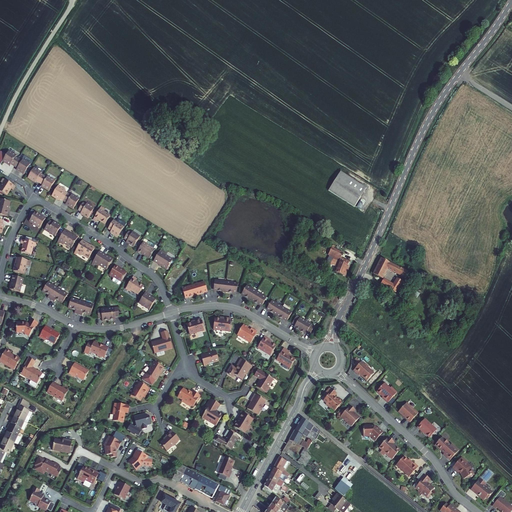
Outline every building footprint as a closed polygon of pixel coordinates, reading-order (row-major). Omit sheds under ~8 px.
[(204,132),(201,138),(208,143),(211,136),(204,132)] [(11,165),(14,167),(19,159),(16,157),(16,156),(9,151),(7,155),(0,151),(0,164),(0,165),(3,161),(7,164),(10,165),(11,165)] [(19,159),(14,167),(17,169),(20,171),(19,172),(24,174),(32,161),(25,157),(23,160),(22,161),(19,159)] [(36,181),(39,183),(44,176),(41,174),(41,173),(34,168),(28,178),(32,181),(33,180),(35,182),(36,181)] [(366,188),(340,172),(328,191),(354,207),(366,188)] [(0,187),(0,191),(7,196),(11,189),(13,190),(15,186),(11,184),(13,181),(6,176),(4,179),(3,179),(1,182),(3,183),(0,187)] [(47,178),(44,176),(39,183),(42,185),(42,186),(45,188),(44,188),(49,191),(55,181),(48,176),(47,178)] [(60,199),(63,201),(68,194),(65,192),(65,191),(58,186),(52,196),(56,199),(57,199),(59,200),(60,199)] [(68,194),(63,201),(66,203),(66,204),(69,206),(68,206),(73,209),(79,199),(72,195),(71,196),(68,194)] [(0,214),(7,217),(9,210),(8,210),(10,202),(0,199),(0,200),(0,214)] [(81,213),(81,214),(84,215),(83,216),(88,218),(94,208),(87,204),(86,205),(83,203),(78,211),(81,213)] [(93,220),(97,222),(98,220),(105,224),(110,216),(103,211),(104,209),(101,207),(93,220)] [(40,228),(46,218),(35,212),(29,222),(40,228)] [(111,231),(111,232),(113,234),(118,237),(126,224),(119,219),(117,223),(113,220),(108,229),(111,231)] [(55,236),(61,226),(57,224),(56,224),(54,222),(53,223),(50,221),(44,230),(55,236)] [(71,248),(78,237),(74,234),(73,235),(65,230),(58,241),(63,245),(64,244),(71,248)] [(128,232),(124,239),(127,241),(126,242),(129,244),(134,247),(140,237),(132,232),(132,233),(128,232)] [(316,255),(320,257),(327,243),(314,237),(311,244),(320,248),(316,255)] [(23,245),(21,252),(31,255),(33,247),(35,247),(36,243),(31,242),(25,240),(22,240),(21,244),(23,245)] [(88,259),(95,248),(91,245),(90,246),(82,241),(75,252),(80,255),(81,254),(88,259)] [(143,242),(137,252),(142,255),(142,254),(149,258),(155,250),(154,249),(157,246),(150,242),(148,245),(143,242)] [(327,243),(320,257),(333,263),(338,251),(331,248),(333,245),(327,243)] [(153,261),(167,270),(173,260),(166,256),(166,254),(160,251),(153,261)] [(107,270),(113,259),(109,256),(108,257),(99,252),(92,263),(98,267),(99,265),(107,270)] [(31,261),(17,258),(13,271),(24,274),(27,266),(29,267),(31,261)] [(349,262),(341,258),(334,272),(343,276),(349,262)] [(389,267),(404,275),(406,270),(382,258),(375,274),(383,278),(389,267)] [(120,268),(115,266),(109,275),(114,278),(113,280),(113,281),(118,284),(120,284),(127,273),(120,269),(120,268)] [(10,290),(20,292),(22,284),(23,284),(24,279),(12,276),(11,281),(12,282),(10,290)] [(138,295),(144,286),(136,282),(138,280),(133,277),(126,289),(130,292),(131,290),(138,295)] [(382,284),(396,291),(402,279),(398,277),(394,284),(384,279),(382,284)] [(417,300),(426,286),(414,279),(406,293),(417,300)] [(226,282),(215,280),(214,290),(217,290),(217,292),(225,292),(233,293),(233,292),(237,293),(238,283),(226,282)] [(58,288),(48,282),(43,291),(49,295),(47,298),(51,300),(54,302),(56,300),(62,304),(68,295),(58,288)] [(182,289),(185,298),(188,297),(189,298),(196,296),(204,293),(204,292),(207,291),(204,282),(193,285),(182,289)] [(257,292),(247,286),(242,294),(245,296),(244,297),(251,301),(258,305),(259,304),(262,306),(267,298),(257,292)] [(150,310),(156,300),(151,297),(148,296),(149,294),(146,292),(139,303),(150,310)] [(83,302),(72,298),(68,308),(75,311),(74,313),(78,315),(82,316),(83,313),(90,315),(93,305),(83,302)] [(284,319),(287,321),(292,313),(282,307),(272,301),(267,309),(270,311),(269,312),(283,320),(284,319)] [(119,317),(118,307),(108,309),(97,310),(98,319),(102,319),(102,321),(109,320),(116,320),(115,317),(119,317)] [(310,335),(315,326),(306,321),(297,316),(292,324),(295,326),(294,328),(305,335),(307,333),(310,335)] [(215,319),(213,330),(230,332),(231,319),(223,318),(223,320),(220,319),(215,319)] [(26,323),(25,323),(24,324),(22,324),(22,323),(16,323),(16,333),(24,333),(25,333),(25,335),(29,337),(34,328),(34,329),(36,326),(38,323),(31,319),(29,324),(26,323)] [(194,322),(187,325),(190,335),(204,331),(201,319),(194,321),(194,322)] [(240,331),(237,335),(251,343),(257,332),(251,329),(250,330),(247,329),(248,328),(243,325),(240,331)] [(51,330),(45,327),(39,337),(44,340),(46,339),(55,344),(60,335),(55,332),(55,333),(51,331),(51,330)] [(151,343),(154,353),(173,348),(167,331),(161,333),(163,339),(151,343)] [(264,337),(257,348),(270,356),(276,346),(272,343),(272,342),(264,337)] [(90,352),(97,355),(97,356),(102,358),(102,357),(105,358),(105,356),(109,357),(113,351),(108,348),(109,347),(103,345),(102,346),(99,345),(100,344),(94,342),(93,345),(88,343),(84,353),(89,355),(90,352)] [(284,348),(277,360),(290,368),(295,359),(288,355),(290,352),(284,348)] [(11,352),(6,349),(3,355),(0,353),(0,361),(14,370),(20,359),(10,354),(11,352)] [(205,355),(201,356),(204,367),(207,366),(207,365),(209,364),(210,365),(214,364),(213,363),(219,361),(216,351),(210,353),(205,355)] [(26,356),(29,358),(35,362),(37,358),(27,353),(26,356)] [(35,362),(29,358),(24,366),(25,367),(21,375),(31,381),(30,383),(30,384),(35,387),(42,374),(37,371),(37,372),(35,371),(35,370),(32,368),(35,362)] [(360,375),(367,381),(374,373),(368,367),(369,367),(365,364),(362,362),(361,362),(357,358),(355,360),(357,361),(354,364),(357,367),(354,371),(359,376),(360,375)] [(251,366),(240,359),(237,366),(238,366),(236,369),(235,368),(233,367),(230,368),(227,374),(232,377),(234,374),(238,377),(237,378),(242,380),(245,374),(246,375),(250,368),(249,368),(251,366)] [(145,374),(142,380),(151,386),(155,380),(156,380),(160,373),(161,373),(164,368),(154,362),(147,375),(145,374)] [(81,367),(75,363),(69,374),(75,377),(76,376),(83,380),(85,379),(89,371),(84,369),(81,367)] [(273,379),(258,370),(254,376),(261,380),(259,383),(256,387),(267,393),(270,388),(269,387),(273,379)] [(139,382),(131,395),(140,401),(143,397),(144,398),(150,389),(139,382)] [(62,388),(53,383),(47,393),(62,401),(69,390),(63,386),(62,388)] [(382,398),(388,403),(397,393),(391,387),(390,388),(385,383),(377,392),(380,396),(381,395),(383,397),(382,398)] [(193,407),(200,396),(194,392),(192,394),(188,392),(183,389),(183,390),(180,388),(178,393),(180,394),(178,397),(182,400),(182,402),(191,407),(192,406),(193,407)] [(331,408),(335,411),(342,403),(341,403),(342,402),(338,398),(337,400),(334,397),(337,394),(331,388),(330,389),(327,391),(328,392),(326,394),(323,397),(325,399),(323,401),(327,404),(326,404),(330,409),(331,408)] [(266,401),(255,394),(251,401),(252,402),(251,404),(250,403),(247,409),(258,415),(266,401)] [(14,417),(28,423),(33,413),(26,410),(29,403),(22,399),(16,411),(17,411),(14,417)] [(220,405),(211,399),(206,406),(208,408),(202,417),(216,426),(222,416),(215,411),(220,405)] [(406,403),(399,412),(405,418),(410,423),(418,413),(413,408),(413,409),(406,403)] [(114,415),(113,421),(123,423),(125,413),(128,413),(130,406),(127,406),(127,405),(125,404),(124,405),(115,404),(113,415),(114,415)] [(340,417),(351,427),(360,418),(355,414),(353,412),(355,410),(350,406),(345,412),(340,417)] [(253,420),(243,413),(239,420),(238,423),(237,423),(234,427),(245,434),(247,431),(248,432),(251,426),(250,425),(253,420)] [(135,435),(141,438),(144,433),(143,432),(142,429),(147,428),(146,425),(151,424),(149,416),(145,414),(138,415),(134,417),(136,425),(135,427),(130,425),(128,430),(131,432),(130,433),(135,436),(135,435)] [(10,423),(8,427),(19,432),(21,429),(24,430),(28,423),(14,417),(11,424),(10,423)] [(293,442),(298,445),(300,440),(302,436),(307,438),(311,431),(316,434),(319,430),(302,419),(294,430),(288,442),(291,444),(293,442)] [(425,419),(417,428),(423,433),(424,432),(426,434),(426,435),(429,438),(437,430),(425,419)] [(375,441),(383,432),(378,428),(377,428),(374,426),(370,426),(370,425),(364,425),(364,427),(363,427),(363,436),(371,436),(373,438),(372,438),(375,441)] [(7,432),(4,439),(14,443),(17,445),(21,438),(17,436),(19,432),(8,427),(6,432),(7,432)] [(239,437),(227,430),(224,436),(226,437),(224,440),(222,439),(222,438),(217,435),(214,440),(221,445),(222,444),(225,446),(225,447),(229,449),(231,449),(236,441),(237,441),(239,437)] [(167,437),(160,444),(167,451),(173,446),(174,446),(178,442),(178,441),(180,440),(172,431),(166,436),(167,437)] [(122,443),(109,436),(104,446),(105,446),(106,454),(107,455),(111,455),(111,458),(116,457),(115,449),(116,448),(118,449),(122,443)] [(394,442),(388,437),(385,440),(379,448),(382,450),(380,452),(384,456),(386,454),(392,459),(400,450),(396,446),(395,447),(392,444),(394,442)] [(442,437),(435,446),(441,451),(442,451),(445,453),(444,454),(444,455),(450,460),(459,451),(452,444),(451,445),(442,437)] [(0,449),(7,453),(9,454),(14,443),(4,439),(1,445),(0,444),(0,449)] [(55,439),(52,450),(69,454),(71,447),(72,441),(63,439),(63,441),(55,439)] [(300,440),(298,445),(304,448),(308,450),(312,441),(309,439),(307,443),(300,440)] [(300,455),(301,456),(298,462),(305,467),(311,458),(307,453),(309,451),(308,450),(304,448),(300,455)] [(132,459),(128,462),(136,471),(142,465),(145,466),(152,467),(152,459),(137,450),(134,455),(134,456),(134,457),(134,458),(133,459),(132,459)] [(46,461),(39,457),(35,466),(36,466),(35,470),(44,474),(46,471),(49,472),(49,473),(58,477),(62,470),(58,468),(59,466),(54,463),(53,463),(46,460),(46,461)] [(234,461),(225,457),(221,465),(219,470),(218,473),(220,474),(227,477),(229,478),(232,471),(230,470),(234,461)] [(284,471),(285,469),(283,468),(287,461),(280,457),(273,468),(282,473),(288,477),(289,475),(284,471)] [(396,465),(409,477),(418,467),(414,463),(413,465),(408,461),(404,457),(396,465)] [(470,468),(470,467),(466,464),(467,463),(467,462),(462,457),(453,468),(458,472),(459,472),(461,473),(462,473),(462,475),(464,479),(467,478),(467,477),(469,477),(473,475),(470,470),(471,469),(471,468),(470,468)] [(79,464),(75,473),(79,475),(83,467),(84,467),(79,464)] [(180,465),(173,478),(181,483),(181,482),(188,469),(180,465)] [(77,479),(84,483),(86,480),(94,484),(96,479),(99,473),(89,468),(89,470),(83,467),(79,475),(77,479)] [(282,473),(273,468),(271,474),(284,482),(286,479),(288,479),(288,478),(288,477),(282,473)] [(494,473),(488,468),(477,481),(478,482),(480,479),(486,483),(494,473)] [(202,476),(188,469),(181,482),(195,490),(202,476)] [(100,472),(99,473),(96,479),(103,482),(106,475),(100,472)] [(284,482),(271,474),(267,479),(281,487),(282,488),(281,490),(285,493),(285,492),(287,493),(289,489),(284,486),(285,484),(284,483),(284,482)] [(302,474),(298,480),(303,483),(307,478),(302,474)] [(424,475),(416,484),(418,485),(415,488),(418,491),(419,492),(421,494),(422,494),(427,498),(430,494),(430,493),(434,488),(427,483),(430,479),(424,475)] [(219,485),(202,476),(195,490),(212,498),(219,485)] [(338,485),(347,493),(350,489),(349,487),(351,484),(344,478),(338,485)] [(264,486),(265,486),(272,492),(277,495),(278,493),(280,489),(281,490),(282,488),(281,487),(267,479),(264,486)] [(479,497),(484,501),(486,498),(489,497),(492,493),(488,490),(488,488),(484,485),(486,483),(480,479),(478,482),(477,481),(471,489),(477,494),(479,495),(480,496),(479,497)] [(117,489),(114,495),(124,500),(130,488),(120,483),(117,489)] [(347,493),(338,485),(335,489),(344,497),(347,493)] [(221,486),(219,490),(221,492),(216,501),(224,506),(232,492),(221,486)] [(265,486),(262,489),(270,495),(272,492),(265,486)] [(40,490),(35,488),(31,495),(32,496),(29,501),(35,504),(36,508),(38,507),(43,509),(44,508),(47,510),(51,502),(46,500),(45,499),(44,497),(45,496),(44,494),(41,494),(38,493),(40,490)] [(495,502),(492,506),(496,509),(497,507),(502,511),(510,511),(511,511),(511,506),(510,505),(511,505),(504,499),(503,500),(500,497),(503,493),(500,491),(493,501),(495,502)] [(344,511),(351,504),(337,494),(332,500),(334,501),(331,504),(337,509),(340,511),(344,511)] [(276,498),(272,504),(282,511),(285,511),(288,508),(292,511),(295,509),(290,505),(289,507),(276,498)] [(44,508),(43,509),(46,511),(48,511),(51,511),(55,505),(51,502),(47,510),(44,508)]
